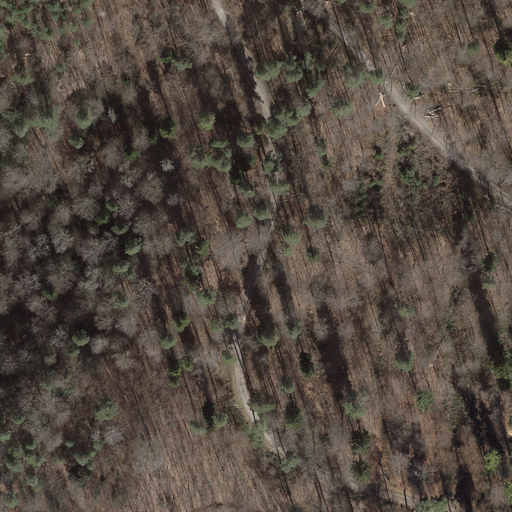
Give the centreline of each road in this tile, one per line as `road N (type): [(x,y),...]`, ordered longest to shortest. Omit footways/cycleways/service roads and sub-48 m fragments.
road 1 (track): [(442,511),(290,457),(245,402),(240,332),(272,210),(275,152),(259,89),(214,0)]
road 2 (track): [(511,200),(453,155),(304,0)]
